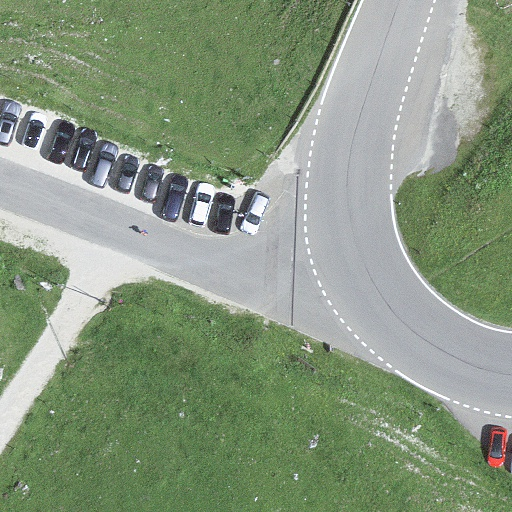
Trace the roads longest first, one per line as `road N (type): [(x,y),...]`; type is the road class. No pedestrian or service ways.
road 1 (secondary): [(511,371),(423,339),(380,295),(356,247),(348,199),(353,136),(398,0)]
road 2 (track): [(119,230),(0,425)]
